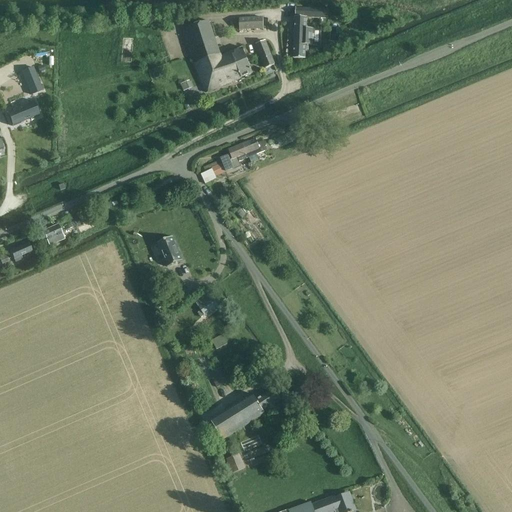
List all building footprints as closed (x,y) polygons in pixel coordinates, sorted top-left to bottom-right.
[(344,16),(350,30),(356,28),(350,14),(344,16)] [(312,46),(313,29),(306,29),(306,18),(295,17),(294,34),(294,40),(294,49),(293,59),(305,60),(305,46),(312,46)] [(239,19),(239,25),(240,31),(252,30),(264,30),(263,18),(239,19)] [(191,52),(197,66),(221,57),(216,41),(209,21),(183,30),(191,52)] [(124,39),(123,57),(131,58),(132,40),(124,39)] [(265,69),(274,65),(270,54),(265,41),(256,45),(265,69)] [(221,57),(197,66),(207,93),(253,73),(248,62),(243,48),(221,57)] [(33,68),(22,73),(31,95),(42,90),(33,68)] [(39,115),(33,101),(6,113),(12,126),(39,115)] [(313,132),(311,126),(298,131),(301,138),(305,137),(304,135),(313,132)] [(263,148),(266,146),(263,141),(257,144),(255,139),(241,145),(247,159),(249,158),(251,163),(258,160),(256,155),(265,152),(263,148)] [(247,159),(241,145),(228,150),(230,155),(220,159),(226,172),(234,169),(234,170),(241,167),(239,162),(247,159)] [(212,170),(206,172),(201,175),(205,184),(216,179),(212,170)] [(62,182),(57,185),(59,191),(59,192),(65,189),(65,188),(62,182)] [(66,231),(78,225),(87,222),(84,215),(73,220),(74,221),(63,225),(66,231)] [(42,231),(45,237),(48,244),(49,247),(64,240),(57,225),(42,231)] [(167,267),(167,268),(182,261),(172,238),(173,238),(172,237),(157,244),(158,244),(167,267)] [(28,244),(10,251),(14,263),(22,260),(20,256),(31,252),(28,244)] [(9,261),(4,251),(0,253),(0,262),(1,265),(9,261)] [(159,308),(176,298),(171,289),(154,299),(159,308)] [(201,318),(218,307),(208,293),(201,298),(202,300),(196,304),(201,311),(198,313),(201,318)] [(227,344),(222,336),(212,341),(216,350),(227,344)] [(232,381),(225,366),(210,373),(217,388),(232,381)] [(223,440),(260,417),(264,414),(263,412),(280,401),(273,389),(256,400),(252,395),(211,420),(223,440)] [(232,474),(245,469),(239,455),(226,460),(232,474)] [(312,506),(314,511),(332,511),(334,511),(352,511),(355,511),(351,502),(352,501),(350,496),(349,496),(348,493),(335,498),(312,506)] [(311,503),(286,511),(314,511),(312,506),(311,503)]
